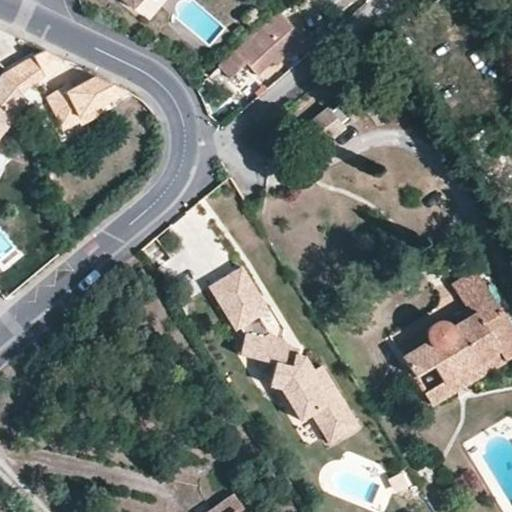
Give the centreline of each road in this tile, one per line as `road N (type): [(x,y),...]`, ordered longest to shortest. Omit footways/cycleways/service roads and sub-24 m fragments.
road 1 (residential): [(0,334),(178,183),(189,147)]
road 2 (residential): [(189,147),(234,142),(366,24)]
road 3 (residential): [(34,19),(143,70),(177,100),(189,147)]
